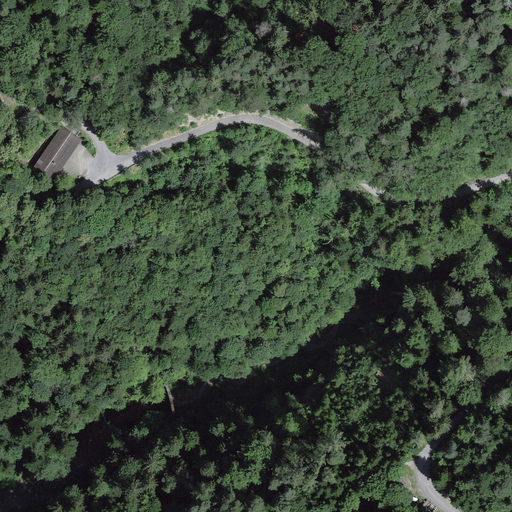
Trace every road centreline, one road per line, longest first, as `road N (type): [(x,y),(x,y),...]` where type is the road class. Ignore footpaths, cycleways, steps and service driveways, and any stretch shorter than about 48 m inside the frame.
road 1 (track): [(511,175),(400,200),(253,119),(218,125),(112,169)]
road 2 (track): [(453,511),(428,485),(425,460),(511,366)]
road 3 (track): [(112,169),(81,123),(18,98),(0,80)]
